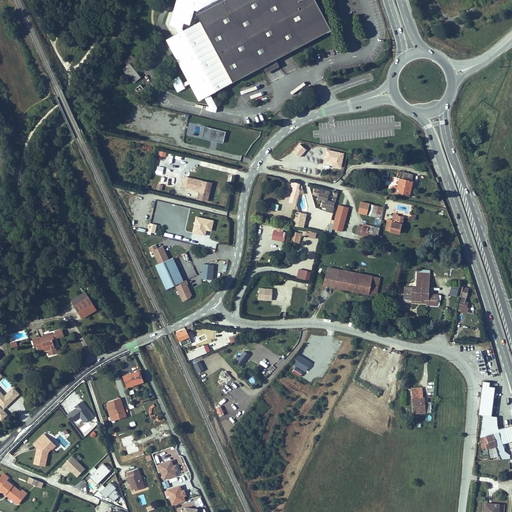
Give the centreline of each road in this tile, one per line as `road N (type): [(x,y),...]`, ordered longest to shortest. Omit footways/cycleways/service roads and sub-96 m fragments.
road 1 (unclassified): [(209,306),(244,322),(341,327),(455,357),(472,384),(461,511)]
road 2 (trunk): [(415,111),(432,135),(511,373)]
road 3 (tertiary): [(356,101),(291,126),(260,157),(243,196),(231,275),(209,306)]
road 4 (trunk): [(511,326),(451,148),(444,102)]
road 5 (residential): [(133,344),(212,511)]
road 6 (tertiary): [(133,344),(74,378),(0,450)]
